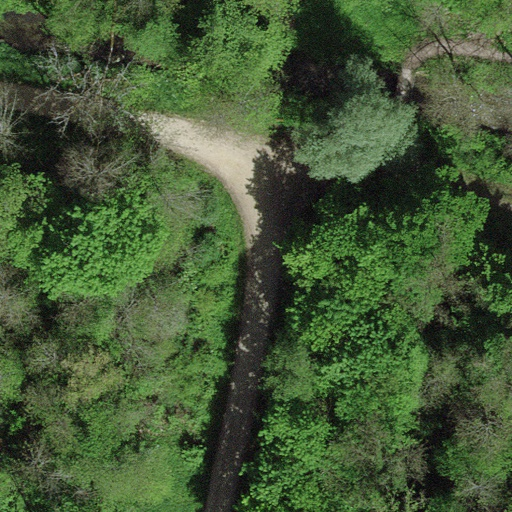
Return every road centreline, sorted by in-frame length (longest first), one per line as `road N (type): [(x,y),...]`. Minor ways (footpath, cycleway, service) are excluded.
road 1 (track): [(216,511),(287,155)]
road 2 (track): [(287,155),(0,86)]
